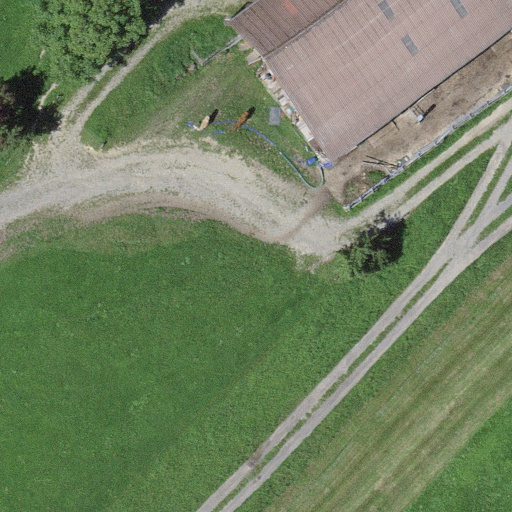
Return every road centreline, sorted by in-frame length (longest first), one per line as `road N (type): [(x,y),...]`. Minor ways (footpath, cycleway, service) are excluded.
road 1 (track): [(41,196),(145,182),(228,191),(317,236),(362,234),(410,212),(511,121)]
road 2 (track): [(219,511),(470,246),(511,215)]
road 3 (track): [(0,216),(41,196),(118,78),(161,29),(208,0)]
